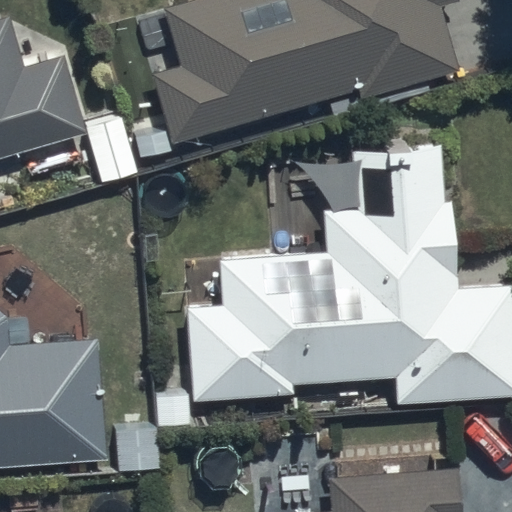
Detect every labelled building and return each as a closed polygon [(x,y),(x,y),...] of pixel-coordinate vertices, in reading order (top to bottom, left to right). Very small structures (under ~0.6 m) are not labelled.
[(142,45),(165,39),(170,55),(144,62),(161,129),(355,79),(357,85),(451,61),(435,0),(155,0),(158,11),(134,17),(142,45)] [(0,144),(79,126),(59,43),(16,53),(2,5),(0,5),(0,144)] [(214,286),(177,294),(184,388),(284,380),(283,370),(385,362),(387,388),(511,378),(502,266),(447,271),(440,187),(435,187),(430,126),(341,133),(346,193),(311,196),(314,236),(211,244),(214,286)] [(0,454),(97,448),(89,329),(3,335),(3,307),(0,304),(0,454)] [(450,511),(445,452),(318,463),(321,496),(246,502),(246,511),(450,511)]
